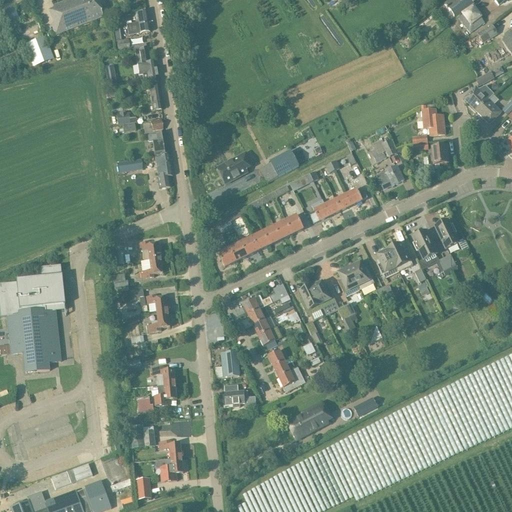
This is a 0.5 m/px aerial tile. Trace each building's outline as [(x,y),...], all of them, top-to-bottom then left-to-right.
[(95,0),(72,0),(54,7),(64,33),(103,18),(95,0)] [(449,0),(444,5),(456,20),(461,16),(460,15),(480,0),(492,0),(499,7),(505,0),(449,0)] [(469,35),(485,23),(482,19),(483,19),(473,6),(462,15),(463,16),(458,19),(469,35)] [(1,13),(7,27),(18,22),(13,8),(1,13)] [(149,33),(146,13),(136,15),(138,24),(126,26),(128,37),(149,33)] [(484,44),(498,35),(492,26),(478,35),(484,44)] [(511,30),(505,35),(502,42),(511,55),(511,30)] [(120,33),(115,33),(117,52),(129,51),(128,41),(122,42),(122,41),(121,42),(120,33)] [(51,60),(43,39),(25,46),(33,66),(51,60)] [(154,63),(150,64),(148,48),(137,50),(137,51),(129,52),(129,53),(134,52),(136,67),(138,66),(139,76),(142,75),(144,85),(148,85),(157,83),(154,63)] [(108,87),(116,85),(113,67),(105,69),(108,87)] [(491,73),(476,81),(479,88),(494,80),(491,74),(491,73)] [(158,86),(149,87),(152,107),(153,112),(162,111),(161,105),(158,86)] [(476,89),(464,101),(476,113),(487,102),(494,96),(485,88),(479,91),(476,89)] [(511,101),(502,112),(507,117),(511,111),(511,101)] [(487,102),(476,113),(489,126),(501,114),(493,106),(492,107),(487,102)] [(430,137),(445,136),(443,117),(436,117),(436,111),(435,111),(434,106),(426,107),(422,108),(422,112),(424,130),(429,130),(430,137)] [(134,116),(128,117),(128,114),(116,116),(118,126),(136,124),(134,116)] [(161,121),(151,122),(152,133),(162,131),(161,121)] [(148,143),(153,142),(155,157),(168,154),(165,134),(147,137),(148,143)] [(389,158),(397,155),(390,142),(388,143),(383,145),(389,158)] [(414,153),(428,151),(427,143),(413,145),(414,153)] [(432,149),(433,153),(428,153),(429,166),(434,165),(434,166),(448,165),(446,148),(432,149)] [(371,153),(376,164),(386,160),(383,154),(378,157),(376,151),(371,153)] [(292,154),(260,171),(268,184),(299,167),(292,154)] [(356,164),(352,155),(347,157),(351,167),(356,164)] [(154,159),(157,178),(156,178),(159,191),(171,189),(169,178),(172,178),(169,157),(154,159)] [(248,173),(239,157),(217,169),(226,185),(248,173)] [(340,169),(336,162),(327,167),(330,174),(340,169)] [(119,175),(131,173),(129,164),(117,165),(119,175)] [(396,167),(385,173),(377,177),(379,183),(383,191),(392,187),(392,188),(404,182),(396,167)] [(319,180),(315,172),(305,177),(309,185),(319,180)] [(289,192),(287,187),(275,194),(277,198),(289,192)] [(363,202),(363,201),(367,199),(363,191),(359,193),(357,190),(346,195),(352,207),(363,202)] [(264,200),(266,204),(277,198),(275,194),(264,200)] [(335,200),(341,212),(352,207),(346,195),(335,200)] [(252,206),(254,210),(266,204),(264,200),(252,206)] [(325,206),(331,217),(341,212),(335,200),(325,206)] [(331,217),(325,206),(322,201),(311,206),(315,215),(310,217),(314,225),(319,222),(320,223),(331,217)] [(240,212),(243,216),(254,210),(252,206),(240,212)] [(240,212),(229,217),(231,222),(243,216),(240,212)] [(217,224),(220,228),(231,222),(229,217),(217,224)] [(286,222),(292,236),(304,230),(297,217),(286,222)] [(274,228),(281,241),(292,236),(286,222),(274,228)] [(448,222),(435,228),(446,250),(458,245),(463,254),(466,252),(468,256),(471,254),(462,237),(457,240),(454,235),(456,233),(452,226),(450,227),(448,222)] [(209,236),(214,236),(215,238),(223,234),(220,228),(217,224),(213,226),(208,226),(209,236)] [(263,233),(270,247),(281,241),(274,228),(263,233)] [(422,271),(439,263),(438,262),(439,261),(436,255),(426,233),(423,234),(422,232),(415,235),(416,237),(413,239),(415,244),(413,245),(417,252),(419,251),(424,261),(418,264),(421,270),(422,271)] [(252,239),(259,252),(270,247),(263,233),(252,239)] [(241,244),(248,258),(259,252),(252,239),(241,244)] [(149,243),(138,244),(139,252),(143,252),(144,261),(150,260),(150,261),(161,259),(159,244),(150,246),(149,243)] [(230,250),(236,263),(248,258),(241,244),(230,250)] [(388,251),(399,273),(413,266),(405,250),(403,251),(400,245),(388,251)] [(236,263),(230,250),(218,256),(225,269),(236,263)] [(399,273),(388,251),(387,251),(388,252),(378,257),(380,262),(377,264),(384,280),(399,273)] [(124,265),(123,253),(110,254),(112,268),(119,268),(119,266),(124,265)] [(450,256),(444,259),(449,270),(456,267),(450,256)] [(161,259),(150,261),(150,262),(144,262),(145,272),(141,272),(142,280),(154,279),(154,276),(163,275),(161,259)] [(438,262),(443,273),(449,270),(444,259),(439,261),(438,262)] [(349,268),(360,292),(375,285),(366,268),(363,270),(360,264),(354,267),(353,266),(349,268)] [(0,317),(7,317),(19,316),(19,313),(44,311),(44,313),(56,312),(64,311),(60,268),(39,270),(40,279),(14,282),(14,284),(0,285),(0,317)] [(360,292),(349,268),(344,270),(345,272),(339,275),(341,280),(338,282),(346,299),(360,292)] [(422,271),(421,270),(415,274),(420,284),(426,281),(421,271),(422,271)] [(129,292),(128,282),(123,283),(122,276),(109,278),(110,285),(115,284),(116,294),(129,292)] [(312,289),(311,289),(322,311),(323,310),(336,304),(328,288),(325,289),(322,284),(312,289)] [(269,299),(272,305),(280,301),(288,297),(283,286),(273,290),(276,296),(269,299)] [(389,286),(383,289),(388,300),(388,299),(392,307),(403,302),(398,290),(392,292),(389,286)] [(486,286),(476,290),(482,301),(491,296),(486,286)] [(322,311),(311,288),(300,293),(303,300),(300,302),(307,318),(322,311)] [(376,292),(381,303),(388,300),(383,289),(376,292)] [(131,304),(129,294),(119,297),(121,306),(131,304)] [(156,296),(145,298),(146,306),(149,306),(150,313),(157,313),(157,315),(168,313),(166,298),(157,299),(156,296)] [(258,298),(243,306),(248,316),(260,311),(272,305),(269,299),(262,302),(260,297),(258,298)] [(288,297),(280,301),(282,305),(290,301),(288,297)] [(290,308),(288,304),(273,311),(275,315),(290,308)] [(349,318),(355,315),(350,305),(344,308),(349,318)] [(339,310),(338,311),(338,312),(343,321),(349,318),(344,308),(339,310)] [(61,363),(56,312),(44,313),(44,311),(19,313),(19,316),(7,317),(11,356),(23,355),(25,374),(50,372),(49,364),(61,363)] [(260,311),(248,316),(253,327),(265,321),(260,311)] [(168,313),(157,315),(158,325),(148,326),(149,334),(161,333),(161,330),(170,329),(168,313)] [(265,321),(253,327),(259,337),(270,331),(276,329),(270,318),(265,321)] [(306,326),(311,337),(311,336),(317,334),(312,323),(306,326)] [(270,331),(259,337),(264,348),(275,342),(280,340),(277,335),(280,333),(277,328),(276,329),(270,331)] [(295,331),(298,336),(303,334),(301,328),(295,331)] [(365,333),(369,345),(382,339),(378,328),(365,333)] [(144,343),(143,337),(132,339),(133,340),(131,340),(132,345),(144,343)] [(11,355),(10,346),(0,347),(0,350),(1,357),(11,355)] [(273,368),(285,362),(280,351),(268,357),(273,368)] [(225,354),(227,378),(240,377),(237,353),(225,354)] [(318,359),(310,363),(312,367),(320,364),(318,359)] [(130,370),(142,367),(140,360),(128,364),(130,370)] [(285,362),(273,368),(279,378),(290,373),(285,362)] [(328,375),(324,366),(319,368),(321,372),(312,376),(314,382),(328,375)] [(153,377),(157,377),(158,387),(164,386),(164,387),(175,386),(174,371),(165,371),(164,368),(152,369),(153,377)] [(287,388),(289,393),(306,385),(298,369),(290,373),(279,378),(284,389),(287,388)] [(159,397),(155,398),(156,408),(168,407),(167,401),(177,401),(175,386),(164,387),(164,386),(158,387),(159,397)] [(240,405),(245,404),(245,408),(256,407),(255,398),(248,399),(248,392),(225,394),(226,406),(233,405),(234,409),(240,408),(240,405)] [(139,414),(154,413),(154,407),(150,407),(149,398),(136,399),(137,403),(136,403),(137,415),(139,414)] [(374,399),(354,409),(358,418),(373,411),(373,410),(378,408),(374,399)] [(296,442),(328,425),(318,405),(301,414),(302,416),(287,424),(296,442)] [(132,448),(132,450),(156,448),(154,431),(144,432),(143,426),(130,427),(132,448)] [(171,460),(182,459),(181,444),(171,445),(171,442),(159,443),(160,451),(170,450),(171,460)] [(166,468),(160,469),(162,484),(177,482),(176,475),(183,474),(182,459),(171,460),(171,461),(165,461),(166,468)] [(112,487),(113,492),(132,486),(130,480),(112,487)] [(150,480),(135,481),(137,502),(145,501),(152,500),(150,487),(150,480)] [(76,492),(45,503),(41,494),(28,498),(29,502),(11,509),(11,511),(105,511),(112,510),(101,481),(85,487),(86,490),(76,493),(76,492)]
